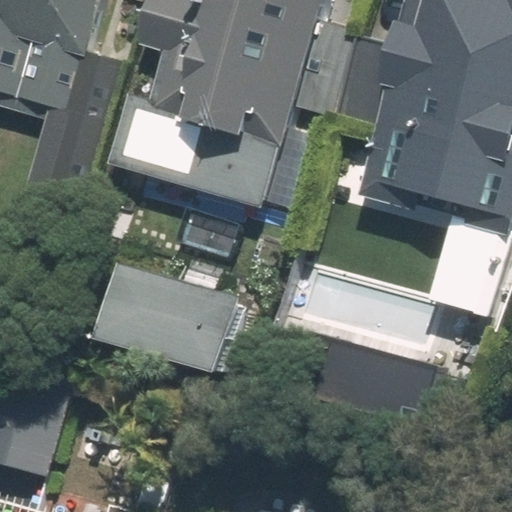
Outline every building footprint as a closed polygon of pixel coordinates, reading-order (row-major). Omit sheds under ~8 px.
[(105,50),(118,0),(0,0),(0,111),(56,127),(79,43),(105,50)] [(277,214),(343,0),(168,0),(154,48),(177,55),(165,96),(141,88),(118,164),(277,214)] [(511,0),(419,0),(372,165),(511,205),(511,0)] [(139,265),(118,339),(237,374),(259,300),(139,265)] [(8,342),(0,371),(0,461),(60,478),(91,365),(8,342)]
